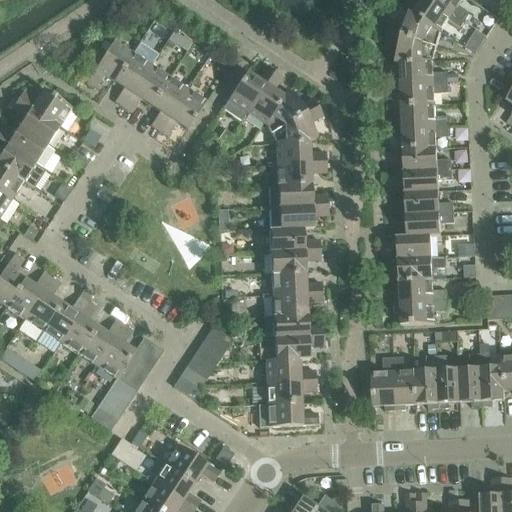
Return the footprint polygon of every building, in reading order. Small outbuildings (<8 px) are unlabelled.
[(419,7),(413,16),(412,16),(441,35),(447,26),(459,33),(464,25),(426,0),(416,0),(414,4),(419,7)] [(426,0),(464,25),(470,16),(458,8),(463,0),(426,0)] [(389,26),(387,36),(437,50),(441,35),(412,16),(413,16),(408,15),(404,30),(389,26)] [(394,65),(399,67),(399,66),(433,65),(432,65),(437,50),(387,36),(384,46),(399,50),(394,65)] [(182,40),(177,48),(186,53),(191,46),(182,40)] [(471,41),(466,49),(476,55),(481,47),(471,41)] [(103,79),(113,85),(131,56),(112,44),(85,85),(92,90),(95,91),(103,79)] [(131,56),(113,85),(123,91),(114,104),(122,109),(154,61),(157,56),(139,44),(131,56)] [(154,61),(122,109),(131,115),(140,102),(149,108),(172,73),(170,71),(165,78),(157,73),(161,65),(154,61)] [(220,65),(215,72),(223,77),(227,69),(221,65),(220,65)] [(394,78),(394,88),(447,86),(447,78),(447,75),(433,76),(433,65),(399,66),(399,67),(399,77),(394,78)] [(245,75),(227,103),(221,112),(240,124),(246,115),(273,74),(264,69),(256,82),(245,75)] [(172,73),(149,108),(159,115),(150,128),(159,133),(191,85),(189,83),(184,91),(169,81),(174,74),(172,73)] [(273,74),(246,115),(264,127),(283,99),(282,99),(273,93),(281,80),(273,74)] [(458,77),(447,78),(447,86),(458,85),(458,77)] [(191,85),(159,133),(167,139),(176,126),(186,133),(205,105),(187,93),(192,85),(191,85)] [(400,98),(401,110),(434,108),(434,96),(448,96),(447,86),(394,88),(395,98),(400,98)] [(22,94),(17,103),(58,130),(71,111),(42,92),(35,103),(22,94)] [(283,99),(264,127),(269,137),(317,110),(311,101),(298,108),(290,95),(283,99)] [(17,103),(11,111),(24,120),(18,129),(46,148),(58,130),(17,103)] [(396,122),(396,132),(449,130),(449,119),(435,120),(434,108),(401,110),(401,121),(396,122)] [(317,110),(269,137),(274,146),(308,145),(308,144),(316,140),(308,126),(322,118),(317,110)] [(0,131),(0,143),(41,171),(54,153),(46,148),(18,129),(11,139),(0,131)] [(402,142),(403,153),(436,152),(436,141),(450,140),(449,130),(396,132),(397,142),(402,142)] [(89,132),(81,143),(92,150),(100,139),(89,132)] [(0,143),(0,155),(0,156),(0,169),(22,184),(23,184),(32,190),(44,172),(41,171),(0,143)] [(274,146),(275,168),(325,165),(324,155),(309,156),(308,145),(274,146)] [(398,165),(398,175),(451,173),(451,163),(437,163),(436,152),(403,153),(403,165),(398,165)] [(275,168),(276,189),(310,187),(310,176),(325,175),(325,165),(275,168)] [(0,195),(11,202),(22,184),(0,169),(0,195)] [(404,185),(405,197),(438,195),(438,184),(452,183),(451,173),(398,175),(399,186),(404,185)] [(259,210),(259,212),(326,208),(326,198),(311,199),(310,187),(276,189),(267,189),(268,209),(259,210)] [(0,195),(0,222),(5,225),(17,206),(11,202),(0,195)] [(400,208),(400,218),(453,216),(453,206),(439,206),(438,195),(405,197),(405,208),(400,208)] [(268,213),(268,232),(278,232),(278,233),(302,232),(312,232),(311,219),(327,218),(326,208),(259,212),(259,213),(268,213)] [(406,229),(406,239),(406,240),(430,239),(430,240),(440,239),(440,227),(454,226),(453,216),(400,218),(401,229),(406,229)] [(29,228),(23,236),(26,238),(31,242),(37,234),(29,228)] [(268,232),(269,255),(318,253),(318,243),(303,243),(302,232),(278,233),(278,232),(268,232)] [(392,252),(392,263),(445,260),(432,261),(431,251),(430,240),(430,239),(406,240),(406,239),(397,240),(397,252),(392,252)] [(474,248),(459,248),(459,260),(475,259),(474,248)] [(269,255),(270,277),(304,275),(303,264),(319,263),(318,253),(269,255)] [(14,256),(0,276),(0,306),(6,310),(24,282),(14,276),(23,263),(20,261),(14,256)] [(398,273),(398,284),(432,283),(432,271),(446,271),(445,260),(392,263),(393,273),(398,273)] [(475,269),(464,269),(464,281),(476,281),(475,269)] [(51,281),(19,329),(20,330),(25,323),(42,334),(60,306),(51,300),(59,287),(57,285),(62,279),(56,274),(51,281)] [(24,282),(6,310),(22,321),(18,328),(19,329),(51,281),(42,275),(34,288),(24,282)] [(270,277),(271,298),(320,296),(320,286),(304,286),(304,275),(270,277)] [(394,296),(394,306),(447,304),(447,293),(433,294),(432,283),(398,284),(399,296),(394,296)] [(60,306),(42,334),(58,345),(53,352),(55,353),(87,305),(91,298),(83,292),(78,299),(70,312),(60,306)] [(271,298),(272,320),(306,318),(305,307),(321,306),(320,296),(271,298)] [(498,299),(500,323),(511,322),(510,298),(498,299)] [(488,323),(489,323),(500,323),(498,299),(486,299),(488,323)] [(400,317),(400,329),(434,327),(434,314),(448,314),(447,304),(394,306),(395,317),(400,317)] [(87,305),(55,353),(56,354),(61,347),(78,358),(97,330),(87,323),(95,310),(87,305)] [(264,341),(273,340),(273,341),(322,339),(322,329),(306,330),(306,318),(272,320),(263,320),(264,341)] [(90,376),(91,377),(123,329),(114,323),(106,336),(97,330),(78,358),(94,369),(90,376)] [(97,371),(115,382),(116,381),(122,371),(133,354),(123,347),(131,334),(123,329),(91,377),(92,378),(97,371)] [(205,339),(225,352),(232,342),(212,329),(205,339)] [(434,335),(434,345),(456,344),(456,334),(434,335)] [(199,349),(219,362),(225,352),(205,339),(199,349)] [(273,341),(274,363),(298,362),(298,363),(308,363),(307,350),(323,349),(322,339),(273,341)] [(136,351),(156,364),(162,354),(142,340),(136,351)] [(192,359),(212,372),(219,362),(199,349),(192,359)] [(5,350),(0,357),(0,361),(8,367),(15,356),(5,350)] [(129,361),(149,374),(156,364),(136,351),(129,361)] [(458,372),(460,406),(471,405),(471,411),(482,410),(479,357),(469,358),(470,372),(458,372)] [(479,357),(482,410),(492,410),(492,404),(504,404),(504,394),(503,394),(502,370),(501,370),(490,371),(489,357),(479,357)] [(185,369),(205,382),(212,372),(192,359),(185,369)] [(415,374),(417,408),(428,407),(428,413),(438,412),(436,359),(426,360),(426,374),(415,374)] [(436,359),(438,412),(449,412),(449,406),(460,406),(458,372),(447,373),(446,359),(436,359)] [(503,394),(504,394),(511,393),(511,359),(501,360),(501,370),(502,370),(503,394)] [(122,371),(142,384),(149,374),(129,361),(122,371)] [(371,376),(372,410),(385,409),(385,415),(395,414),(393,361),(382,361),(383,375),(371,376)] [(393,361),(395,414),(406,414),(405,408),(417,408),(415,374),(403,375),(403,361),(393,361)] [(264,363),(265,386),(314,384),(314,374),(298,374),(298,363),(298,362),(274,363),(264,363)] [(31,367),(24,378),(33,384),(34,385),(41,374),(31,367)] [(179,379),(199,392),(205,382),(185,369),(179,379)] [(116,381),(136,394),(142,384),(122,371),(116,381)] [(172,389),(192,402),(199,392),(179,379),(172,389)] [(109,391),(129,404),(136,394),(116,381),(115,382),(109,391)] [(265,386),(266,407),(300,406),(300,395),(315,394),(314,384),(265,386)] [(103,401),(122,414),(129,404),(109,391),(103,401)] [(68,397),(64,404),(71,409),(75,402),(68,397)] [(82,400),(76,409),(86,415),(92,406),(82,400)] [(96,411),(116,424),(122,414),(103,401),(96,411)] [(267,430),(317,428),(317,422),(316,422),(316,416),(301,417),(300,406),(266,407),(257,408),(258,431),(267,430)] [(89,421),(109,434),(116,424),(96,411),(89,421)] [(138,434),(130,445),(138,450),(146,439),(138,434)] [(110,457),(134,473),(140,464),(125,455),(116,448),(110,457)] [(177,448),(165,467),(193,486),(199,476),(212,485),(215,481),(218,475),(177,448)] [(222,450),(214,462),(225,469),(233,457),(222,450)] [(165,467),(153,485),(193,511),(194,511),(199,504),(187,495),(193,486),(165,467)] [(94,482),(87,494),(95,499),(96,500),(101,491),(104,488),(94,482)] [(336,493),(346,493),(346,482),(336,483),(336,493)] [(479,499),(480,511),(502,511),(501,482),(491,483),(492,498),(479,499)] [(501,482),(502,511),(511,511),(511,487),(511,482),(501,482)] [(193,511),(153,485),(141,503),(154,511),(193,511)] [(416,511),(416,496),(405,496),(406,507),(406,511),(416,511)] [(416,511),(426,511),(426,506),(426,496),(416,496),(416,511)] [(296,511),(323,511),(304,499),(296,511)] [(86,502),(79,511),(93,511),(96,508),(91,505),(86,502)] [(154,511),(141,503),(134,511),(154,511)]
